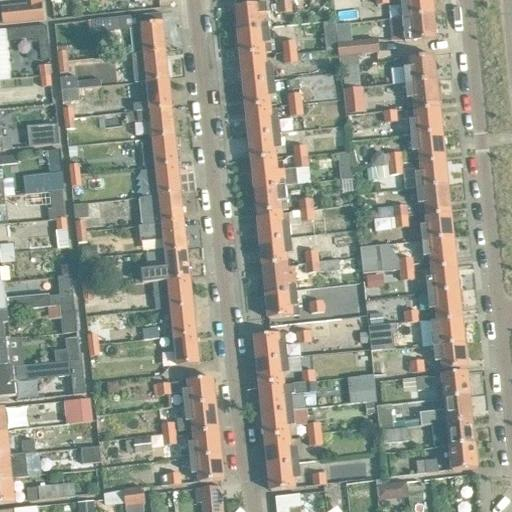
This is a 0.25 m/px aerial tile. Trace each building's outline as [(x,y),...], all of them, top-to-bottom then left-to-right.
[(44,22),(42,0),(26,0),(28,7),(1,9),(3,26),(44,22)] [(308,5),(307,0),(274,0),(274,5),(278,5),(279,15),(293,13),(292,11),(308,9),(308,5)] [(433,14),(431,0),(400,0),(402,18),(433,14)] [(256,6),(236,8),(238,32),(269,29),(268,25),(269,24),(268,14),(267,14),(266,4),(256,6)] [(165,43),(162,14),(93,21),(95,34),(100,34),(140,29),(142,46),(165,43)] [(436,40),(433,14),(402,18),(403,25),(402,25),(403,35),(404,35),(405,43),(436,40)] [(326,51),(337,50),(338,50),(338,46),(335,23),(323,24),(326,51)] [(39,38),(39,43),(41,61),(50,60),(48,42),(47,27),(7,31),(8,41),(39,38)] [(269,29),(238,32),(241,57),(241,60),(254,59),(253,56),(266,54),(271,54),(269,29)] [(282,44),(283,56),(297,54),(296,42),(282,44)] [(378,42),(338,46),(338,50),(337,50),(338,59),(358,56),(379,54),(378,42)] [(168,72),(165,43),(142,46),(143,54),(132,56),(134,76),(168,72)] [(57,53),(58,64),(68,63),(67,53),(68,53),(67,47),(57,48),(58,53),(57,53)] [(254,59),(241,60),(244,85),(274,82),(273,67),(267,67),(266,59),(266,58),(266,54),(253,56),(254,59)] [(284,65),(298,64),(297,54),(283,56),(284,65)] [(361,88),(358,56),(338,59),(338,60),(339,69),(342,69),(344,89),(361,88)] [(434,56),(414,58),(403,60),(406,86),(437,82),(434,56)] [(69,74),(68,63),(58,64),(59,75),(69,74)] [(50,75),(49,66),(39,67),(40,76),(50,75)] [(171,102),(168,72),(134,76),(135,85),(146,84),(148,104),(171,102)] [(52,88),(50,75),(40,76),(42,89),(52,88)] [(78,89),(111,86),(110,80),(85,82),(84,77),(60,79),(62,91),(78,89)] [(274,82),(244,85),(246,110),(247,113),(260,112),(259,108),(272,107),(271,98),(276,97),(274,82)] [(439,108),(437,82),(406,86),(408,110),(414,109),(414,111),(439,108)] [(80,102),(78,89),(62,91),(63,104),(80,102)] [(346,91),(348,115),(366,114),(364,90),(346,91)] [(287,96),(289,106),(302,105),(301,95),(287,96)] [(174,131),(171,102),(148,104),(133,106),(134,113),(135,123),(150,122),(152,133),(174,131)] [(304,116),(302,105),(289,106),(290,118),(304,116)] [(260,112),(247,113),(250,138),(280,134),(277,110),(272,110),(272,107),(259,108),(260,112)] [(442,134),(439,108),(414,111),(414,112),(408,113),(411,138),(442,134)] [(74,119),(73,109),(63,110),(64,120),(74,119)] [(398,123),(397,112),(383,113),(384,125),(398,123)] [(87,129),(135,123),(134,113),(86,119),(87,129)] [(75,130),(74,119),(64,120),(65,131),(75,130)] [(28,128),(30,148),(60,145),(58,124),(28,128)] [(177,160),(174,131),(152,133),(155,162),(177,160)] [(337,147),(345,147),(344,131),(336,131),(337,147)] [(280,134),(250,138),(252,162),(252,166),(265,164),(265,161),(277,160),(276,151),(282,150),(280,134)] [(445,160),(442,134),(411,138),(414,162),(420,161),(420,163),(445,160)] [(292,149),(294,159),(308,157),(307,147),(292,149)] [(76,148),(67,149),(68,159),(77,158),(76,148)] [(62,174),(60,151),(48,153),(50,175),(62,174)] [(338,154),(340,181),(352,180),(350,153),(338,154)] [(387,156),(388,165),(402,164),(402,154),(387,156)] [(17,157),(0,158),(0,166),(18,165),(17,157)] [(318,158),(308,159),(308,157),(294,159),(295,170),(296,170),(309,168),(319,167),(318,158)] [(180,189),(177,160),(155,162),(158,192),(180,189)] [(265,164),(252,166),(255,190),(286,187),(298,186),(296,170),(295,170),(284,171),(283,162),(277,163),(277,160),(265,161),(265,164)] [(448,187),(445,160),(420,163),(420,165),(414,165),(417,190),(448,187)] [(404,176),(402,164),(388,165),(390,177),(404,176)] [(80,175),(79,166),(69,167),(70,176),(80,175)] [(64,191),(62,174),(50,175),(24,178),(25,195),(50,192),(64,191)] [(82,187),(80,175),(70,176),(72,188),(82,187)] [(286,187),(255,190),(258,215),(258,218),(271,217),(270,213),(283,212),(288,211),(286,187)] [(451,213),(448,187),(417,190),(419,214),(425,214),(425,215),(451,213)] [(183,219),(180,189),(158,192),(158,198),(140,200),(142,223),(183,219)] [(64,192),(64,191),(50,192),(52,210),(48,211),(49,221),(56,221),(66,220),(63,192),(64,192)] [(299,202),(300,211),(313,209),(312,200),(299,202)] [(407,207),(377,210),(378,221),(394,219),(408,218),(407,207)] [(313,209),(300,211),(301,223),(315,222),(313,209)] [(271,217),(258,218),(260,243),(291,240),(289,215),(283,216),(283,212),(270,213),(271,217)] [(453,239),(451,213),(425,215),(425,218),(420,218),(422,242),(453,239)] [(410,229),(408,218),(394,219),(395,230),(410,229)] [(187,248),(183,219),(142,223),(143,227),(139,227),(140,244),(163,241),(164,250),(187,248)] [(66,220),(56,221),(57,232),(67,231),(66,220)] [(87,232),(85,222),(75,223),(76,233),(87,232)] [(88,243),(87,232),(76,233),(78,245),(88,243)] [(69,249),(67,234),(57,236),(59,250),(69,249)] [(456,265),(453,239),(422,242),(424,259),(430,258),(431,267),(456,265)] [(291,240),(260,243),(263,267),(263,271),(275,270),(274,266),(285,265),(289,265),(288,256),(293,255),(291,240)] [(1,247),(0,246),(0,255),(14,254),(13,245),(1,247)] [(380,246),(360,248),(363,275),(376,273),(383,272),(380,246)] [(190,279),(187,250),(164,253),(166,268),(146,271),(135,272),(137,286),(167,282),(167,281),(190,279)] [(317,252),(304,254),(305,266),(319,264),(317,252)] [(164,253),(145,254),(146,271),(166,268),(164,253)] [(15,263),(14,254),(0,255),(0,257),(1,264),(15,263)] [(413,260),(399,261),(400,270),(414,269),(413,260)] [(319,264),(305,266),(306,276),(319,274),(319,275),(340,273),(339,262),(319,264)] [(275,270),(263,271),(266,295),(297,292),(296,288),(297,288),(295,268),(289,268),(286,269),(285,265),(274,266),(275,270)] [(459,291),(456,265),(431,267),(432,279),(426,280),(428,294),(459,291)] [(72,277),(71,266),(61,267),(62,278),(72,277)] [(415,281),(414,269),(400,270),(401,282),(415,281)] [(75,304),(72,277),(62,278),(58,278),(60,296),(49,297),(50,307),(59,306),(75,304)] [(92,288),(91,279),(81,280),(82,289),(92,288)] [(193,306),(190,279),(167,281),(167,282),(170,309),(193,306)] [(94,300),(92,288),(82,289),(83,301),(94,300)] [(462,316),(459,291),(428,294),(430,320),(437,319),(462,316)] [(297,292),(266,295),(269,320),(289,318),(300,317),(297,292)] [(50,307),(49,297),(49,294),(29,296),(30,308),(50,307)] [(324,314),(323,303),(310,304),(311,315),(324,314)] [(78,334),(75,304),(59,306),(63,336),(78,334)] [(196,335),(193,306),(170,309),(173,338),(196,335)] [(10,340),(7,311),(0,311),(0,340),(6,340),(10,340)] [(419,312),(405,313),(405,323),(420,322),(419,312)] [(464,343),(462,316),(437,319),(437,323),(431,323),(433,346),(464,343)] [(383,351),(381,326),(369,328),(371,352),(383,351)] [(142,331),(143,340),(159,338),(158,329),(142,331)] [(310,332),(297,333),(298,345),(311,344),(311,340),(310,332)] [(87,336),(89,347),(99,346),(98,335),(87,336)] [(199,365),(196,335),(173,338),(176,367),(199,365)] [(277,335),(274,335),(255,337),(257,363),(287,360),(285,341),(278,342),(277,335)] [(81,362),(79,348),(78,339),(66,340),(69,363),(81,362)] [(0,369),(9,369),(6,340),(0,340),(0,369)] [(467,369),(464,343),(433,346),(436,372),(467,369)] [(100,356),(99,346),(89,347),(90,357),(100,356)] [(288,373),(287,360),(257,363),(260,389),(282,386),(281,374),(288,373)] [(17,397),(16,382),(72,377),(74,397),(76,397),(85,396),(86,395),(83,361),(81,362),(69,363),(9,369),(0,369),(0,398),(9,398),(17,397)] [(384,376),(404,374),(403,362),(383,365),(384,376)] [(410,363),(411,375),(425,373),(424,362),(410,363)] [(301,373),(302,384),(316,383),(315,372),(301,373)] [(470,397),(468,373),(440,376),(442,400),(470,397)] [(374,377),(359,378),(360,385),(362,404),(376,402),(374,377)] [(416,379),(416,381),(418,391),(430,390),(428,378),(416,379)] [(216,405),(213,379),(170,384),(171,394),(183,393),(184,408),(216,405)] [(317,393),(316,383),(302,384),(303,395),(317,393)] [(172,396),(171,394),(170,384),(154,386),(155,397),(172,396)] [(283,395),(282,386),(260,389),(263,415),(293,411),(291,394),(283,395)] [(473,421),(470,397),(442,400),(443,412),(420,414),(420,420),(421,427),(433,425),(473,421)] [(94,423),(91,400),(68,403),(71,426),(94,423)] [(218,430),(216,405),(184,408),(186,420),(177,421),(179,433),(194,431),(194,433),(218,430)] [(391,406),(377,408),(379,431),(382,431),(407,428),(421,427),(420,420),(393,424),(391,406)] [(293,412),(293,411),(263,415),(266,440),(289,438),(289,437),(297,436),(295,412),(293,412)] [(475,445),(473,421),(433,425),(435,450),(447,448),(475,445)] [(175,424),(147,427),(149,438),(162,436),(176,434),(175,424)] [(306,426),(307,435),(321,434),(320,424),(306,426)] [(407,428),(382,431),(384,446),(409,443),(407,428)] [(221,455),(218,430),(194,433),(194,435),(188,436),(190,459),(221,455)] [(0,457),(10,456),(7,432),(0,432),(0,457)] [(177,445),(176,434),(162,436),(163,447),(177,445)] [(323,446),(321,434),(307,435),(309,448),(323,446)] [(290,447),(289,438),(266,440),(268,466),(298,463),(296,447),(290,447)] [(135,455),(152,453),(150,439),(134,441),(126,442),(127,454),(135,453),(135,455)] [(34,441),(22,442),(23,455),(26,455),(36,454),(34,441)] [(478,469),(475,445),(447,448),(450,472),(478,469)] [(81,450),(83,465),(102,464),(101,448),(81,450)] [(28,478),(26,455),(23,455),(10,456),(0,457),(0,481),(12,480),(28,478)] [(224,481),(221,455),(190,459),(192,475),(180,476),(181,485),(224,481)] [(437,461),(416,463),(417,475),(438,474),(437,461)] [(300,477),(298,463),(268,466),(271,492),(294,489),(293,478),(300,477)] [(181,485),(180,476),(180,474),(166,475),(167,487),(181,485)] [(326,475),(312,476),(313,487),(327,486),(326,475)] [(0,505),(15,504),(12,480),(0,481),(0,505)] [(395,500),(393,485),(385,486),(385,480),(376,481),(378,502),(395,500)] [(38,489),(27,490),(28,502),(76,498),(74,484),(38,488),(38,489)] [(222,511),(221,487),(197,490),(198,504),(202,504),(202,511),(222,511)] [(146,506),(144,492),(144,489),(124,491),(124,492),(125,505),(126,508),(143,506),(146,506)] [(295,511),(295,510),(301,509),(300,495),(276,498),(277,511),(295,511)] [(79,503),(79,511),(94,511),(94,502),(79,503)]
